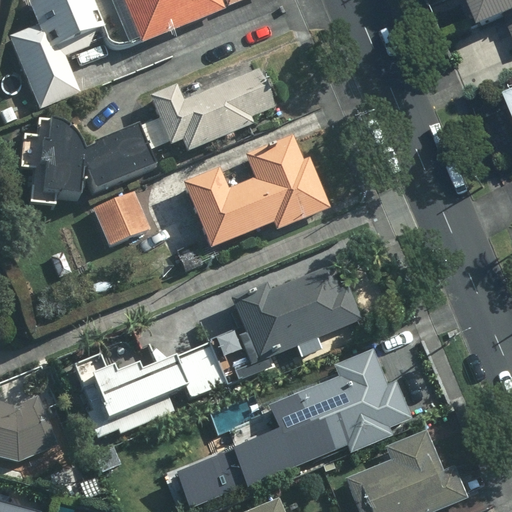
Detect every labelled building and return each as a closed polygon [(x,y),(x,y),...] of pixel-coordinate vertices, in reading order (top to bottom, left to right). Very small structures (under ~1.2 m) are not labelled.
[(23,0),(36,30),(8,41),(37,111),(78,94),(59,48),(100,31),(87,0),(23,0)] [(222,11),(217,0),(103,0),(125,51),(222,11)] [(218,0),(224,14),(256,0),(218,0)] [(511,0),(466,0),(480,32),(504,22),(511,40),(511,0)] [(182,144),(187,155),(251,129),(248,121),(272,111),(256,73),(180,104),(174,89),(148,100),(169,149),(182,144)] [(73,202),(78,178),(84,200),(152,171),(135,131),(80,156),(75,141),(63,131),(47,128),(40,199),(73,202)] [(307,162),(300,165),(290,140),(243,160),(252,183),(225,195),(216,173),(180,188),(208,255),(271,228),(273,235),(328,212),(307,162)] [(89,217),(106,254),(150,234),(133,197),(89,217)] [(255,367),(295,350),(300,361),(320,353),(315,341),(360,322),(334,261),(229,306),(255,367)] [(108,373),(85,382),(104,427),(184,393),(189,403),(222,389),(218,381),(221,380),(208,350),(137,379),(134,372),(111,382),(108,373)] [(392,386),(385,389),(370,354),(332,371),(336,382),(260,414),(285,472),(345,447),(348,456),(390,438),(386,429),(407,420),(392,386)] [(0,462),(19,467),(56,448),(36,403),(11,411),(0,407),(0,462)] [(438,511),(464,501),(451,469),(439,474),(423,435),(384,451),(390,466),(343,486),(354,511),(438,511)] [(282,511),(278,501),(252,511),(282,511)]
